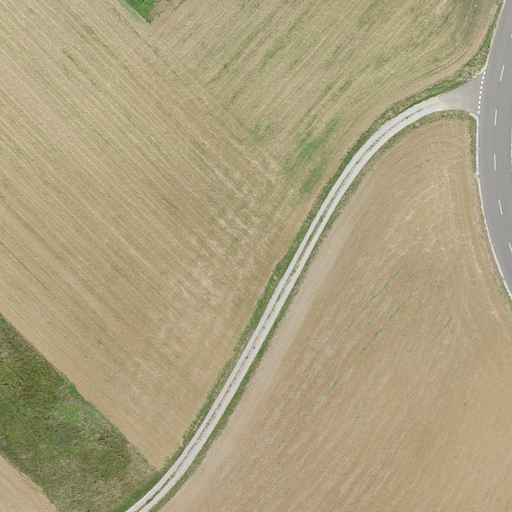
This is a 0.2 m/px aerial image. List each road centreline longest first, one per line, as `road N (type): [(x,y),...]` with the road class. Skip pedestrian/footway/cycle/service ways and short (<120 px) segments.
road 1 (track): [(495,95),(448,96),(379,131),(342,179),(175,468),(127,511)]
road 2 (tertiary): [(511,247),(490,150),(511,34)]
